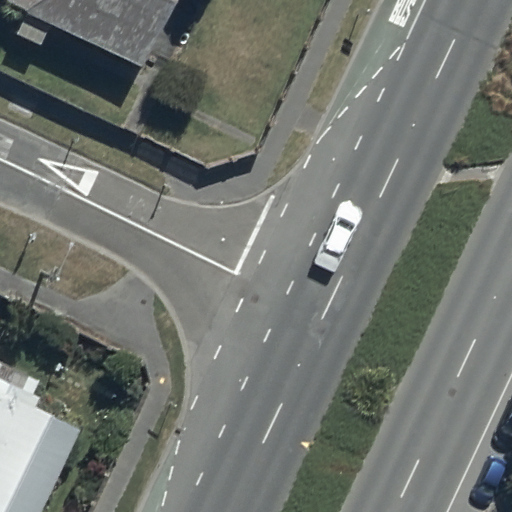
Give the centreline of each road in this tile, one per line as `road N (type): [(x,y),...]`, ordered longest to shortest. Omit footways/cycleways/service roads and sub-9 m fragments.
road 1 (residential): [(0,161),(327,313)]
road 2 (secondary): [(327,313),(477,0)]
road 3 (secondary): [(511,264),(394,511)]
road 4 (secondary): [(233,511),(327,313)]
